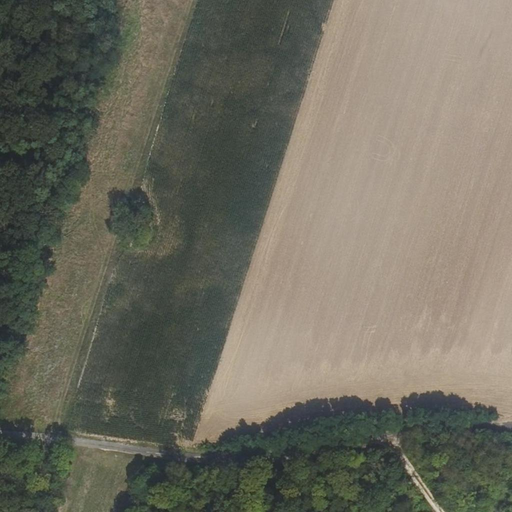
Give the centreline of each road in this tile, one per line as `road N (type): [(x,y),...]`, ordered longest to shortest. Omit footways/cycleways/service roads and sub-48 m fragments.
road 1 (track): [(0,434),(249,455),(386,435)]
road 2 (track): [(386,435),(511,422)]
